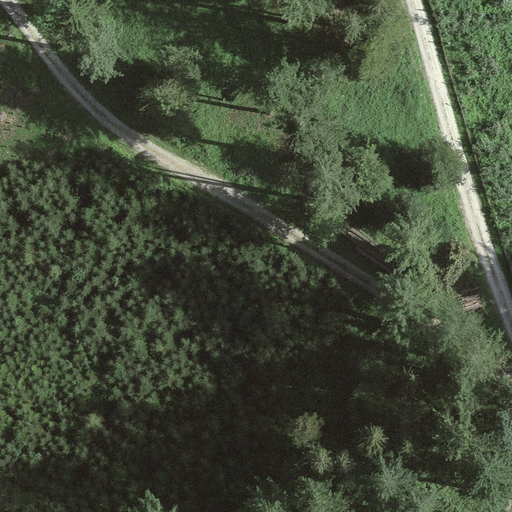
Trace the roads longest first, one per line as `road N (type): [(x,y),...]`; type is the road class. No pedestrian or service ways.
road 1 (track): [(511,384),(400,301),(123,136),(70,86),(5,0)]
road 2 (track): [(416,0),(511,321)]
